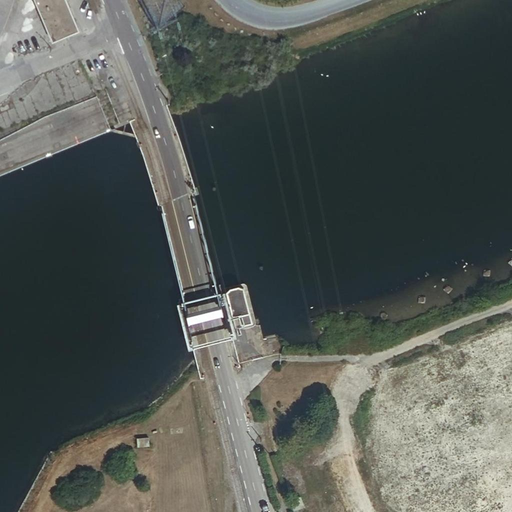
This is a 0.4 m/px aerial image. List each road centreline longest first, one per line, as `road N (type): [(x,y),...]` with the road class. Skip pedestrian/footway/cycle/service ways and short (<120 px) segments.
road 1 (unclassified): [(110,0),(153,103),(262,511)]
road 2 (track): [(353,358),(511,296)]
